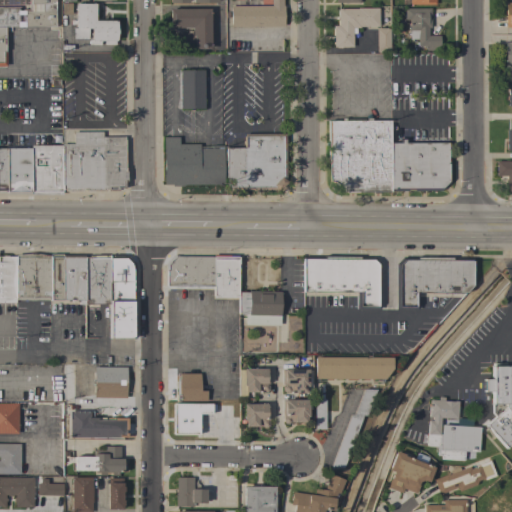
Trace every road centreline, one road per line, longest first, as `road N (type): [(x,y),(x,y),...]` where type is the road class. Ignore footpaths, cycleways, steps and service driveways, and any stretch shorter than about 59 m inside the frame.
road 1 (residential): [(147,0),(154,511)]
road 2 (residential): [(310,0),(313,230)]
road 3 (residential): [(475,0),(476,230)]
road 4 (secondary): [(511,229),(313,230)]
road 5 (residential): [(154,460),(298,458)]
